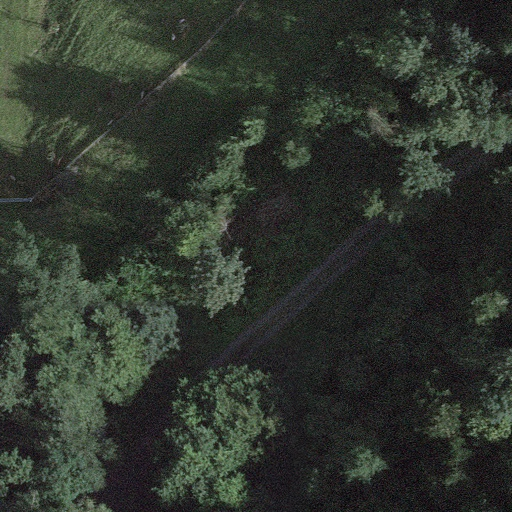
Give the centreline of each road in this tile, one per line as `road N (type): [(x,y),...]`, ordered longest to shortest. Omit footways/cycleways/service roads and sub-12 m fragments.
road 1 (track): [(511,132),(297,289),(163,432),(55,511)]
road 2 (track): [(451,170),(313,511)]
